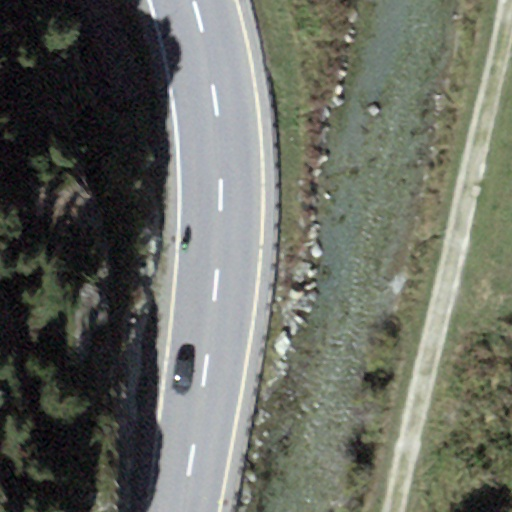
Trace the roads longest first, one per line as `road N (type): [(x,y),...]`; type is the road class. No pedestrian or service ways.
road 1 (track): [(510,0),(393,511)]
road 2 (primary): [(183,511),(220,170),(193,0)]
